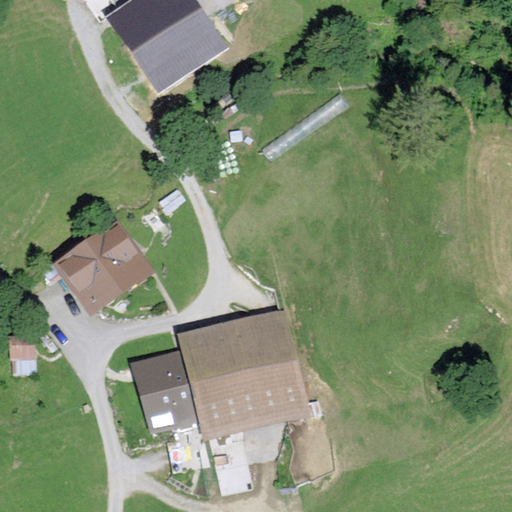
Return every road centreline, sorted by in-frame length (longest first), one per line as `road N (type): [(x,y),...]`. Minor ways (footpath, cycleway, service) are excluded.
road 1 (track): [(92,362),(111,336),(199,313),(214,295),(219,264),(193,189),(113,94),(76,0)]
road 2 (residential): [(116,511),(92,362)]
road 3 (track): [(92,362),(0,277)]
